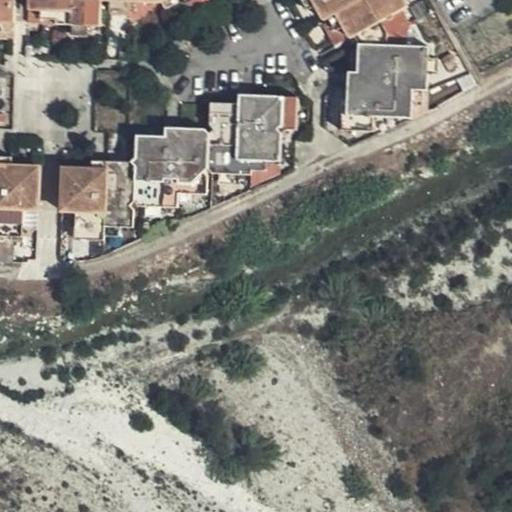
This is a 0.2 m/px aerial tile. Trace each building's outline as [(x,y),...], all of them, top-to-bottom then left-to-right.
[(0,0),(0,25),(11,26),(12,0),(0,0)] [(99,2),(99,0),(25,0),(25,13),(54,14),(53,28),(99,29),(99,2)] [(341,40),(345,37),(373,22),(403,7),(399,0),(305,0),(317,21),(328,15),(341,40)] [(337,98),(336,128),(356,114),(378,96),(422,56),(424,54),(424,48),(380,46),(381,35),(373,22),(345,37),(352,45),(351,99),(337,98)] [(369,118),(394,119),(407,110),(408,91),(422,91),(424,54),(422,56),(378,96),(356,114),(336,128),(336,129),(368,131),(369,118)] [(251,105),(252,96),(236,95),(236,104),(251,105)] [(249,160),(278,160),(280,129),(293,129),(294,98),(252,96),(251,105),(236,104),(209,104),(208,131),(207,173),(209,172),(249,174),(249,160)] [(394,119),(400,119),(407,116),(407,110),(394,119)] [(165,129),(164,139),(179,139),(179,130),(165,129)] [(135,163),(134,206),(179,207),(180,194),(208,194),(209,172),(207,173),(208,131),(179,130),(179,139),(164,139),(135,138),(133,162),(135,163)] [(0,171),(12,172),(12,158),(0,158),(0,171)] [(91,242),(108,243),(108,229),(134,229),(134,206),(135,163),(133,162),(104,162),(104,172),(102,172),(90,171),(76,171),(77,209),(90,209),(91,232),(91,242)] [(102,172),(102,162),(90,162),(90,171),(102,172)] [(33,171),(21,171),(12,172),(0,171),(0,240),(14,240),(14,227),(25,227),(25,212),(34,212),(34,209),(33,171)] [(77,232),(91,232),(90,209),(77,209),(76,171),(61,171),(61,211),(77,213),(77,232)]
